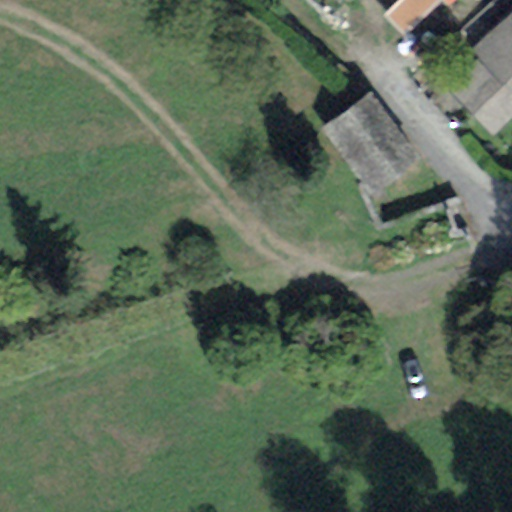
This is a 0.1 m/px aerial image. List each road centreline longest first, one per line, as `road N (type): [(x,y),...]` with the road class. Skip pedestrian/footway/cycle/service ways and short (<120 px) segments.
road 1 (track): [(511,224),(353,287),(318,282),(276,254),(143,116),(68,53),(0,18)]
road 2 (residential): [(385,83),(473,188),(511,213)]
road 3 (track): [(297,0),(385,83)]
